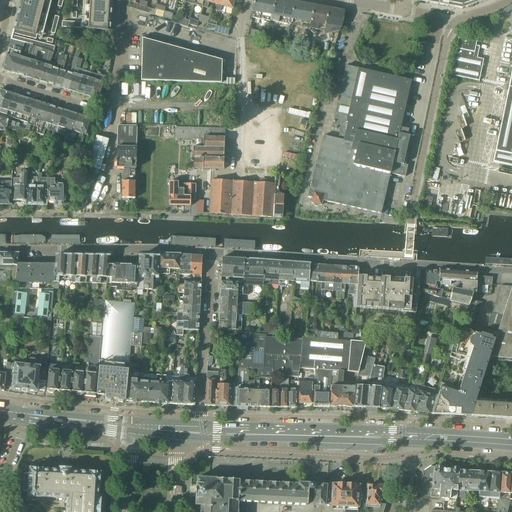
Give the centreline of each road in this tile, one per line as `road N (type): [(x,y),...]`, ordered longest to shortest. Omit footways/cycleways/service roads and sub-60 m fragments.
road 1 (residential): [(511,271),(211,252)]
road 2 (tertiary): [(414,436),(203,429)]
road 3 (residential): [(0,248),(211,252)]
road 4 (residential): [(211,252),(199,414)]
road 5 (unknown): [(123,18),(240,52)]
